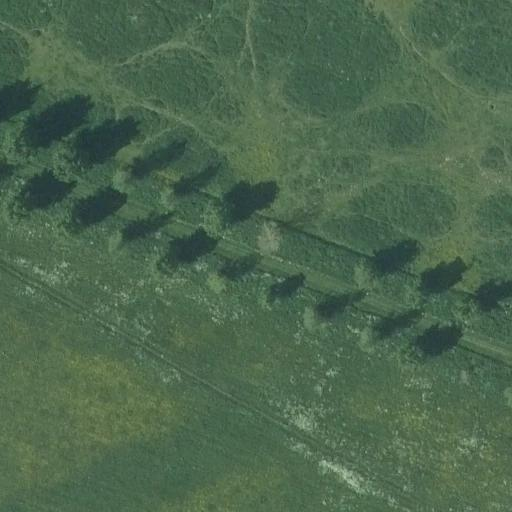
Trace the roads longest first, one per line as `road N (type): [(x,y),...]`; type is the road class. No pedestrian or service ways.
road 1 (track): [(0,162),(511,354)]
road 2 (track): [(0,263),(431,511)]
